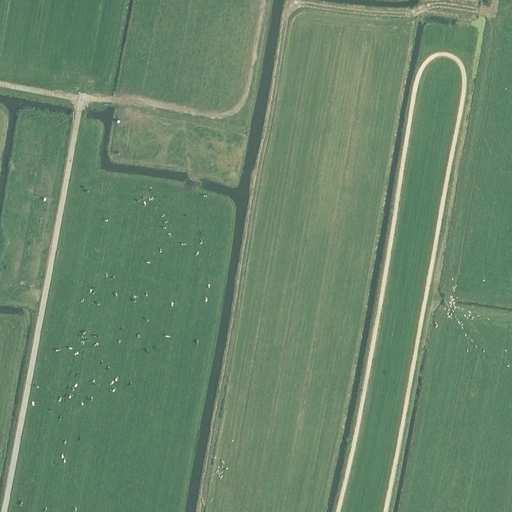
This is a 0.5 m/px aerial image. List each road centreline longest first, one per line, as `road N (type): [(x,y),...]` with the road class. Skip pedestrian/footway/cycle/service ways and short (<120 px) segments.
road 1 (track): [(384,511),(464,87),(451,58),(428,61),(412,106),(343,491)]
road 2 (track): [(201,511),(286,20),(306,6),(403,17),(430,7),(466,11)]
road 3 (track): [(5,511),(79,101)]
road 4 (track): [(204,116),(0,86)]
road 5 (track): [(265,0),(242,109),(229,120),(204,116)]
